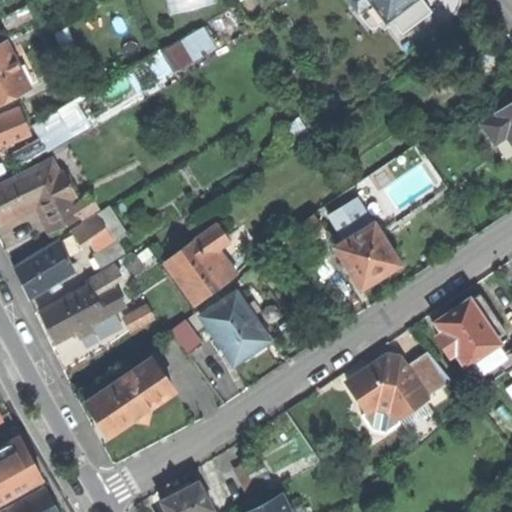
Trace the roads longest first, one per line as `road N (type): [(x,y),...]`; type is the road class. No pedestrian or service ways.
road 1 (residential): [(511,233),(253,410),(96,499)]
road 2 (residential): [(96,499),(0,316)]
